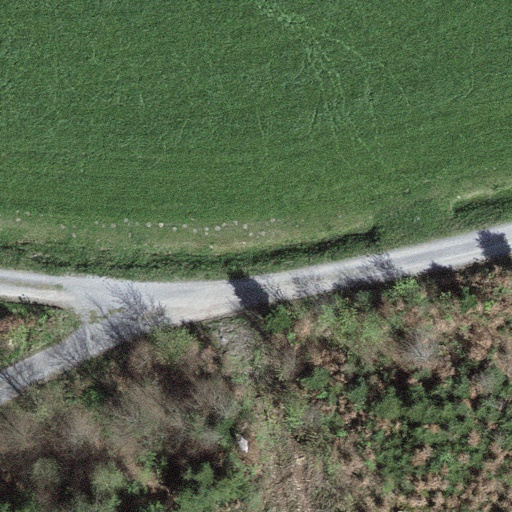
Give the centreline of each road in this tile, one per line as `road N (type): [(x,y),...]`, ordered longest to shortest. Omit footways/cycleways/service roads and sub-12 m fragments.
road 1 (track): [(0,282),(169,301),(256,289),(511,227)]
road 2 (track): [(169,301),(0,390)]
